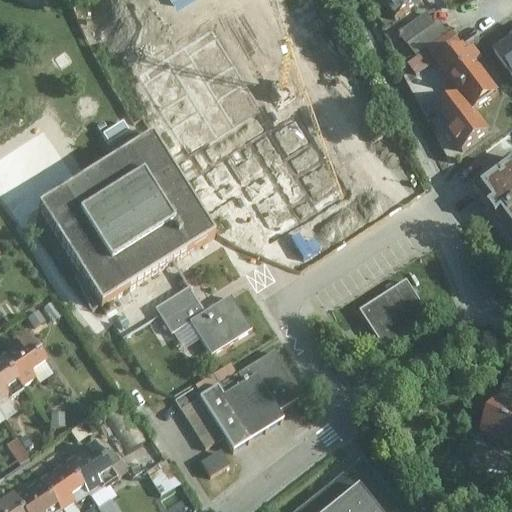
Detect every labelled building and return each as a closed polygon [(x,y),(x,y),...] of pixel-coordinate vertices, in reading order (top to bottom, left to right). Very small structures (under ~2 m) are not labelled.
[(377,0),(393,23),(423,3),(420,0),(377,0)] [(511,43),(496,56),(511,78),(511,43)] [(459,99),(439,113),(451,130),(446,133),(461,155),(488,135),(472,115),(497,97),(485,80),(489,77),(486,72),(482,76),(478,70),(463,50),(460,52),(437,69),(459,99)] [(151,141),(37,209),(100,307),(216,238),(151,141)] [(511,162),(473,191),(490,213),(484,217),(485,219),(490,214),(508,238),(502,242),(511,255),(511,162)] [(161,281),(147,287),(154,302),(168,296),(161,281)] [(434,326),(407,285),(361,315),(387,356),(434,326)] [(251,333),(230,300),(205,316),(189,292),(156,312),(171,337),(190,325),(211,358),(251,333)] [(29,343),(0,361),(0,362),(17,386),(21,392),(36,383),(30,376),(45,366),(29,343)] [(232,369),(193,392),(224,441),(234,456),(284,423),(279,415),(302,400),(274,355),(238,379),(232,369)] [(0,362),(0,406),(9,400),(4,395),(17,386),(0,362)] [(511,376),(510,376),(482,438),(511,450),(511,376)] [(224,441),(193,392),(174,404),(205,452),(224,441)] [(6,448),(18,468),(31,460),(19,440),(6,448)] [(93,447),(66,466),(83,492),(87,499),(101,489),(96,483),(111,473),(93,447)] [(211,482),(229,470),(219,455),(201,467),(211,482)] [(399,511),(405,508),(364,460),(302,511),(399,511)] [(66,466),(40,483),(60,511),(66,511),(74,507),(69,501),(83,492),(66,466)] [(158,473),(148,481),(161,497),(171,488),(158,473)] [(60,511),(40,483),(13,502),(19,511),(60,511)] [(19,511),(13,502),(0,511),(19,511)]
